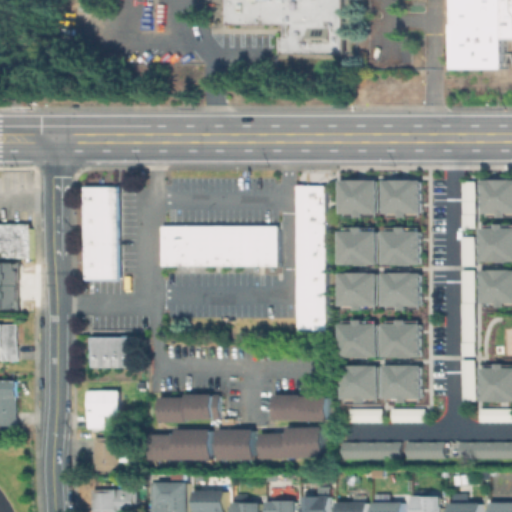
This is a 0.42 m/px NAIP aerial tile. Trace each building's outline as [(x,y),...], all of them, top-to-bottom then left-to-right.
[(348,0),(348,53),(284,53),(284,36),(288,36),(288,23),(230,23),(230,0),(348,0)] [(511,0),(511,38),(507,38),(507,67),(455,67),(455,0),(511,0)] [(380,175),(380,218),(340,218),(340,175),(380,175)] [(425,178),(425,217),(387,217),(388,178),(425,178)] [(511,182),(511,215),(487,215),(487,182),(511,182)] [(480,183),(479,227),(466,227),(467,183),(480,183)] [(298,330),(327,329),(326,184),(297,184),(298,330)] [(84,279),(118,279),(120,186),(86,185),(84,279)] [(0,223),(33,223),(32,258),(0,257),(0,223)] [(511,224),(511,261),(487,261),(487,224),(511,224)] [(279,225),(162,225),(163,266),(280,265),(279,225)] [(425,230),(425,264),(389,263),(389,228),(404,228),(404,230),(425,230)] [(380,229),(380,263),(346,263),(346,229),(380,229)] [(479,238),(478,265),(466,265),(466,238),(479,238)] [(479,271),(479,310),(479,355),(466,355),(467,271),(479,271)] [(511,272),(511,305),(488,305),(488,272),(511,272)] [(358,280),(369,280),(369,276),(381,276),(381,309),(352,309),(345,302),(345,275),(358,275),(358,280)] [(424,275),(423,309),(389,309),(389,275),(424,275)] [(380,322),(380,356),(346,356),(347,322),(380,322)] [(424,322),(424,356),(389,356),(389,322),(424,322)] [(0,324),(20,324),(20,360),(2,360),(2,350),(0,350),(0,324)] [(93,366),(133,367),(133,336),(93,336),(93,366)] [(479,361),(479,362),(478,400),(467,400),(467,361),(479,361)] [(511,365),(511,400),(489,400),(489,365),(511,365)] [(382,367),(381,400),(346,399),(347,367),(382,367)] [(424,368),(424,402),(390,402),(390,368),(424,368)] [(19,407),(19,424),(0,424),(0,381),(19,381),(19,404),(19,407)] [(125,391),(125,417),(106,417),(106,427),(92,426),(92,391),(125,391)] [(226,397),(226,420),(166,420),(166,396),(226,397)] [(331,396),(331,420),(281,420),(281,396),(331,396)] [(386,410),(385,422),(355,422),(355,410),(386,410)] [(427,410),(427,421),(396,421),(396,410),(427,410)] [(511,410),(511,421),(485,421),(485,410),(511,410)] [(329,426),(329,457),(267,457),(267,433),(291,433),(291,426),(329,426)] [(217,428),(217,459),(209,459),(209,458),(156,458),(156,432),(182,433),(182,427),(217,428)] [(260,428),(260,458),(224,458),(224,428),(260,428)] [(125,436),(125,469),(99,469),(99,436),(125,436)] [(402,442),(402,457),(348,457),(348,442),(402,442)] [(447,443),(447,457),(413,457),(413,442),(447,443)] [(511,442),(511,458),(465,458),(465,442),(511,442)] [(143,511),(102,511),(102,487),(123,488),(123,483),(143,483),(143,511)] [(193,484),(193,511),(157,511),(157,484),(193,484)] [(231,493),(231,511),(205,511),(205,492),(231,493)] [(511,511),(511,493),(492,493),(492,511),(511,511)] [(447,498),(447,511),(421,511),(422,498),(447,498)] [(335,499),(335,511),(311,511),(311,499),(335,499)] [(483,511),(483,501),(452,501),(452,511),(483,511)] [(235,511),(263,511),(263,502),(235,502),(235,511)] [(301,504),(301,511),(277,511),(277,503),(301,504)] [(372,503),(372,511),(346,511),(346,503),(372,503)] [(381,511),(381,503),(411,503),(411,511),(381,511)]
